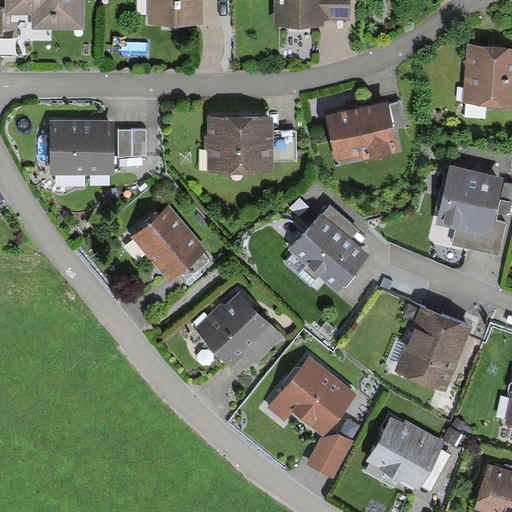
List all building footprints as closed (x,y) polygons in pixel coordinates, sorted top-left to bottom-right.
[(81,0),(9,0),(10,10),(34,10),(34,24),(81,24),(81,0)] [(148,0),(149,19),(202,19),(201,0),(148,0)] [(276,0),(276,20),(324,21),(324,15),(349,16),(349,0),(276,0)] [(511,43),(497,42),(468,40),(464,98),(511,101),(511,43)] [(390,94),(327,108),(338,155),(363,150),(364,156),(402,148),(390,94)] [(274,111),(209,110),(209,167),(273,168),(273,161),(297,161),(298,128),(274,128),(274,111)] [(114,117),(52,117),(52,171),(113,171),(114,117)] [(147,127),(119,127),(119,153),(147,154),(147,127)] [(503,174),(450,162),(435,224),(452,228),(489,236),(498,198),(503,174)] [(489,236),(452,228),(449,242),(496,253),(509,201),(498,198),(489,236)] [(206,246),(170,202),(131,234),(166,278),(199,251),(206,246)] [(335,289),(369,252),(351,236),(358,228),(329,202),(288,247),(335,289)] [(199,251),(166,278),(178,291),(210,265),(199,251)] [(280,334),(239,290),(193,332),(227,368),(244,352),(251,360),(280,334)] [(446,389),(473,323),(421,302),(394,369),(446,389)] [(308,354),(267,406),(283,419),(291,409),(321,432),(354,391),(308,354)] [(441,442),(388,417),(367,461),(419,487),(441,442)] [(338,431),(319,436),(306,463),(332,475),(350,437),(338,431)] [(511,511),(511,468),(488,460),(469,511),(511,511)]
